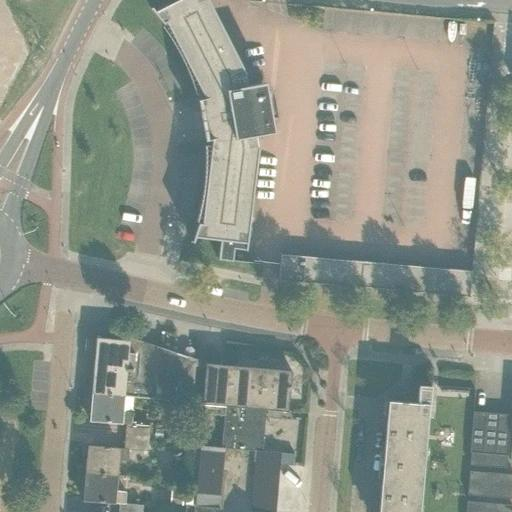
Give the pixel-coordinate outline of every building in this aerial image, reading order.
[(244,73),(245,72),(207,0),(175,0),(154,11),(151,6),(149,8),(155,14),(160,20),(164,26),(169,33),(173,39),(177,46),(181,53),(184,60),(188,68),(191,75),(193,82),(196,90),(198,98),(192,99),(200,140),(206,139),(206,147),(206,155),(206,163),(206,171),(205,179),(204,187),(203,195),(202,203),(200,210),(198,218),(196,226),(193,233),(190,241),(192,241),(194,236),(219,239),(217,258),(231,260),(232,256),(234,241),(246,242),(258,147),(257,147),(255,135),(269,132),(267,121),(272,120),(267,93),(262,94),(260,83),(246,85),(244,73)] [(469,297),(471,271),(280,254),(280,261),(278,280),(469,297)] [(132,377),(135,342),(129,342),(129,341),(118,340),(116,336),(115,335),(113,334),(111,332),(109,332),(107,331),(105,331),(103,331),(102,331),(100,331),(98,332),(96,332),(94,333),(92,335),(91,336),(90,338),(89,340),(88,341),(88,343),(87,345),(87,346),(87,349),(88,351),(88,353),(90,357),(91,362),(92,366),(92,369),(93,372),(93,375),(91,393),(124,395),(124,398),(131,398),(133,377),(132,377)] [(154,400),(158,353),(159,348),(140,347),(141,342),(135,342),(132,377),(133,377),(131,398),(154,400)] [(192,402),(194,367),(195,360),(176,359),(177,354),(158,353),(154,400),(192,402)] [(205,363),(195,360),(194,367),(204,367),(201,403),(216,404),(220,364),(205,363)] [(216,404),(224,405),(265,409),(287,411),(291,371),(233,365),(233,361),(220,360),(220,364),(216,404)] [(387,400),(377,511),(418,511),(428,404),(430,386),(418,384),(417,385),(410,384),(406,379),(400,385),(405,392),(395,400),(387,400)] [(123,412),(124,398),(124,395),(91,393),(89,421),(125,424),(124,435),(149,437),(150,426),(131,424),(132,412),(123,412)] [(261,451),(265,409),(224,405),(220,447),(223,447),(223,448),(255,450),(261,451)] [(472,411),(469,452),(470,452),(479,453),(482,453),(485,412),(472,411)] [(494,454),(497,414),(485,412),(482,453),(488,454),(494,454)] [(505,455),(509,414),(497,414),(494,454),(498,455),(505,455)] [(148,451),(149,437),(124,435),(123,447),(87,445),(84,472),(118,475),(119,460),(128,461),(129,450),(148,451)] [(220,447),(199,445),(198,458),(222,460),(223,448),(223,447),(220,447)] [(280,452),(261,451),(255,450),(254,463),(279,465),(280,452)] [(479,453),(470,452),(469,465),(478,465),(479,453)] [(488,454),(482,453),(479,453),(478,465),(487,466),(488,454)] [(496,467),(498,455),(494,454),(488,454),(487,466),(496,467)] [(506,468),(507,455),(505,455),(498,455),(496,467),(506,468)] [(221,472),(222,460),(198,458),(197,470),(221,472)] [(278,477),(279,465),(254,463),(253,475),(278,477)] [(220,484),(221,472),(197,470),(196,482),(220,484)] [(478,471),(468,471),(467,483),(477,484),(478,471)] [(487,472),(478,471),(477,484),(486,484),(487,472)] [(117,490),(118,475),(84,472),(82,500),(118,503),(117,511),(141,511),(142,504),(124,503),(125,491),(117,490)] [(496,473),(487,472),(486,484),(495,485),(496,473)] [(505,474),(496,473),(495,485),(504,486),(505,474)] [(277,489),(278,477),(253,475),(252,486),(277,489)] [(220,496),(220,484),(196,482),(195,494),(220,496)] [(477,484),(467,483),(466,495),(476,496),(477,484)] [(486,484),(477,484),(476,496),(485,496),(486,484)] [(495,485),(486,484),(485,496),(494,497),(495,485)] [(504,486),(495,485),(494,497),(503,498),(504,486)] [(276,500),(277,489),(252,486),(251,499),(276,500)] [(511,486),(504,486),(503,498),(511,498),(511,486)] [(169,504),(182,505),(184,490),(170,489),(169,504)] [(219,508),(220,496),(195,494),(194,506),(219,508)] [(264,511),(274,511),(276,500),(251,499),(250,511),(264,511)] [(474,511),(475,502),(466,501),(464,511),(474,511)] [(483,511),(484,502),(475,502),(474,511),(483,511)] [(492,511),(493,503),(484,502),(483,511),(492,511)] [(501,511),(502,504),(493,503),(492,511),(501,511)]
